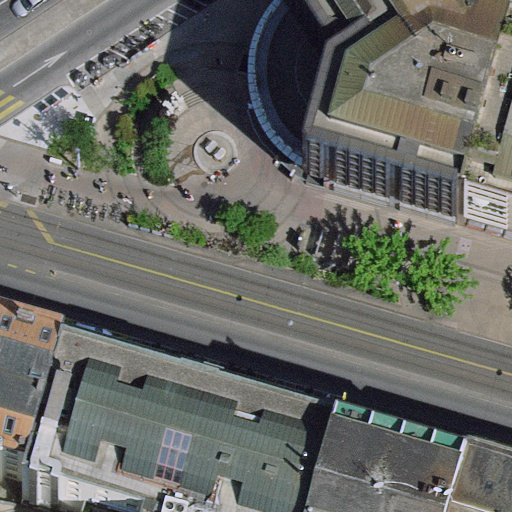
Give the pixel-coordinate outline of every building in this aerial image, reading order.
[(511,0),(277,0),(283,9),(329,82),(344,82),(350,91),(343,96),(330,103),(309,184),(463,229),(511,65),(511,0)] [(329,82),(283,9),(270,23),(257,49),(251,75),(251,105),(261,133),(275,154),(293,170),(309,184),(330,103),(343,96),(350,91),(344,82),(329,82)] [(511,65),(463,229),(511,242),(511,65)] [(0,477),(30,487),(66,367),(0,347),(0,477)] [(318,511),(337,444),(66,367),(30,487),(22,510),(28,511),(318,511)] [(337,444),(318,511),(458,511),(468,481),(362,452),(337,444)] [(511,511),(511,493),(468,481),(458,511),(511,511)]
